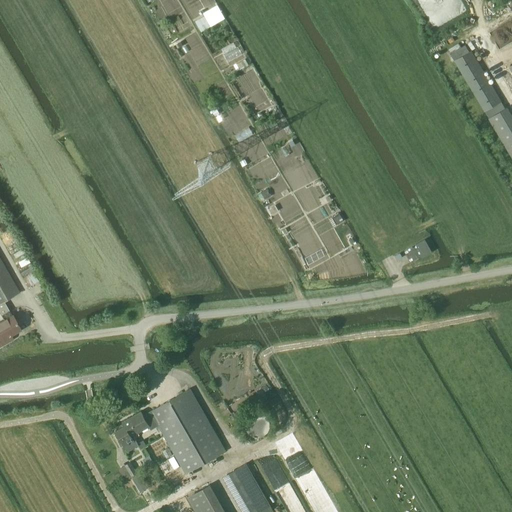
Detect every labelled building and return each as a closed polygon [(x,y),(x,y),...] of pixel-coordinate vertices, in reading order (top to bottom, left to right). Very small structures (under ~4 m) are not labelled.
[(175,24),(179,31),(189,25),(185,18),(175,24)] [(448,49),(489,119),(505,109),(471,51),(469,52),(465,45),(461,48),(458,43),(448,49)] [(224,55),(228,62),(241,55),(238,47),(224,55)] [(489,119),(488,119),(511,159),(511,114),(508,107),(505,109),(489,119)] [(269,125),(272,130),(278,126),(276,122),(269,125)] [(235,136),(240,143),(253,135),(249,127),(235,136)] [(405,251),(412,264),(434,252),(427,239),(405,251)] [(0,258),(0,303),(3,301),(19,292),(0,258)] [(22,277),(28,287),(38,282),(32,271),(22,277)] [(0,314),(3,320),(0,321),(0,347),(13,340),(11,336),(21,331),(12,314),(11,315),(3,301),(0,303),(0,314)] [(273,394),(266,384),(261,387),(268,398),(273,394)] [(190,388),(143,415),(149,427),(151,430),(158,426),(160,430),(158,431),(159,434),(162,432),(164,437),(162,438),(165,443),(167,442),(185,474),(225,451),(190,388)] [(143,415),(141,411),(123,422),(125,425),(115,430),(127,452),(138,446),(133,436),(149,427),(143,415)] [(130,462),(125,465),(132,477),(137,474),(130,462)] [(222,477),(242,511),(274,511),(246,463),(222,477)] [(132,478),(132,479),(140,493),(147,489),(139,474),(132,478)] [(224,511),(209,486),(188,498),(195,511),(224,511)]
